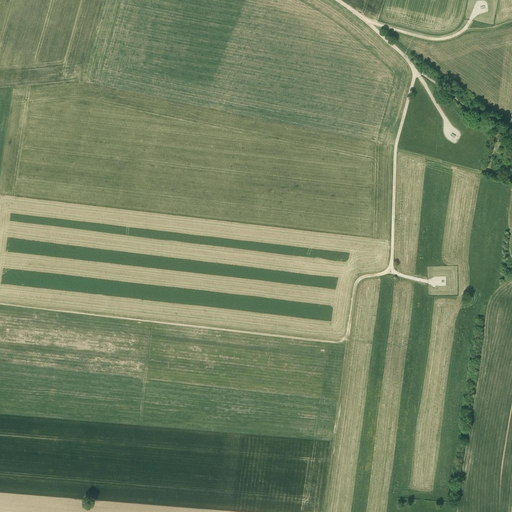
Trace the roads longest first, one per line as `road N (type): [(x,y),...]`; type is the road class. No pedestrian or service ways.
road 1 (track): [(0,302),(344,343),(354,284),(391,266)]
road 2 (track): [(391,266),(395,146),(414,68)]
road 3 (track): [(511,136),(414,68),(364,19)]
road 4 (track): [(323,511),(344,343)]
